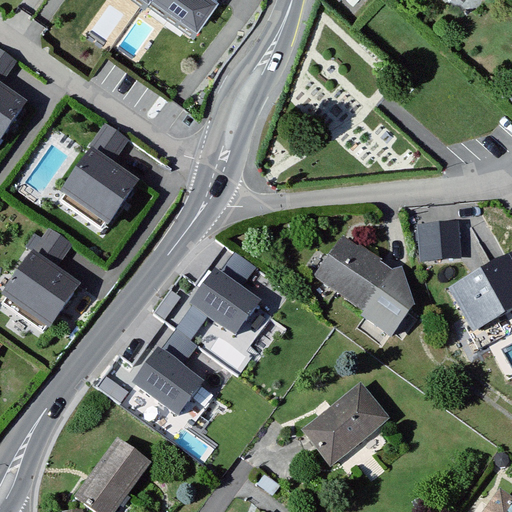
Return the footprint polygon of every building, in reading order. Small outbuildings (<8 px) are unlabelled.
[(165,0),(199,24),(216,0),(165,0)] [(17,67),(0,55),(0,82),(4,85),(17,67)] [(0,144),(26,108),(0,90),(0,144)] [(126,143),(108,131),(96,149),(114,161),(126,143)] [(139,189),(97,158),(66,200),(108,231),(139,189)] [(460,223),(421,225),(423,258),(461,257),(460,223)] [(69,249),(51,237),(39,254),(57,266),(69,249)] [(397,280),(338,239),(313,274),(371,314),(368,319),(396,338),(417,309),(401,274),(397,280)] [(511,310),(511,257),(455,289),(478,329),(511,310)] [(81,291),(37,261),(7,306),(51,335),(81,291)] [(259,302),(218,270),(193,302),(234,334),(259,302)] [(202,383),(161,351),(136,383),(177,414),(202,383)] [(390,421),(361,385),(307,428),(335,464),(390,421)] [(115,511),(152,465),(120,441),(78,494),(101,511),(115,511)] [(511,511),(511,501),(499,492),(485,511),(511,511)]
